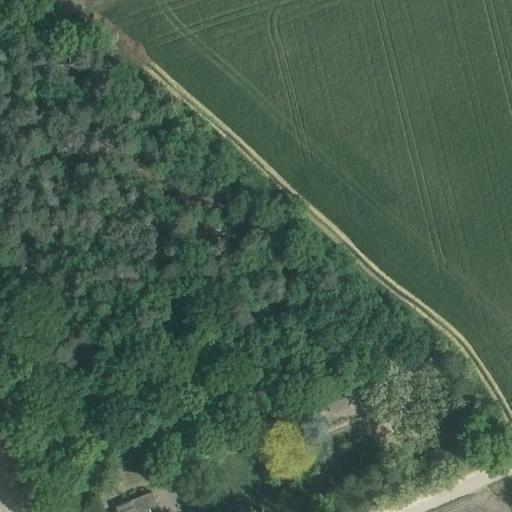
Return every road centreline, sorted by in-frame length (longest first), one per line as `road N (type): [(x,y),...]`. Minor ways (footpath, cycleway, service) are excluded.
road 1 (unknown): [(65,511),(0,340)]
road 2 (track): [(375,511),(511,460)]
